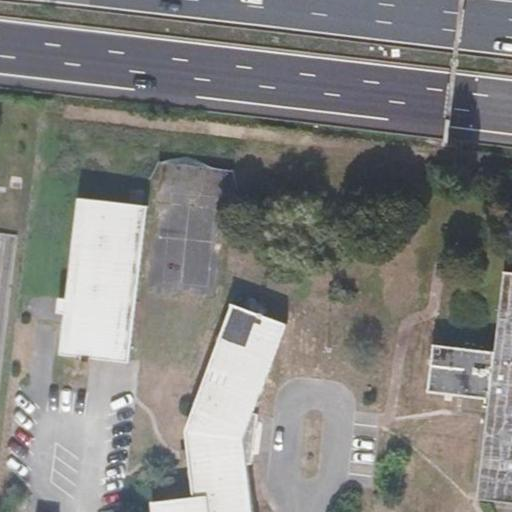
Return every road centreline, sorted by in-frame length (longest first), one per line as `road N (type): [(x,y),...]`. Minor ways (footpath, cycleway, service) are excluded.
road 1 (motorway): [(0,47),(511,112)]
road 2 (motorway): [(511,27),(272,0)]
